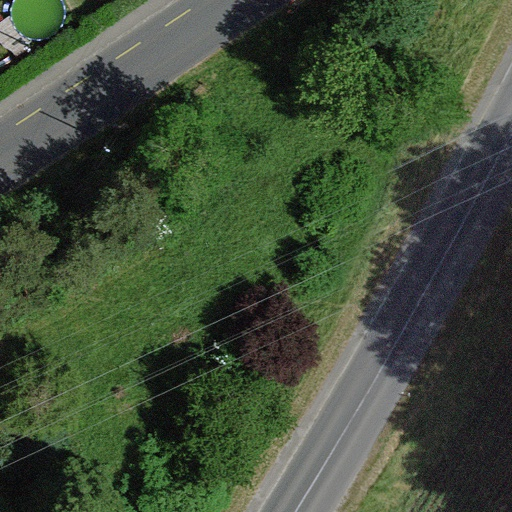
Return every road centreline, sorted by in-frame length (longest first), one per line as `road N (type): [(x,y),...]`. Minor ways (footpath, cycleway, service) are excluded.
road 1 (secondary): [(296,511),(511,127)]
road 2 (tertiary): [(235,0),(0,158)]
